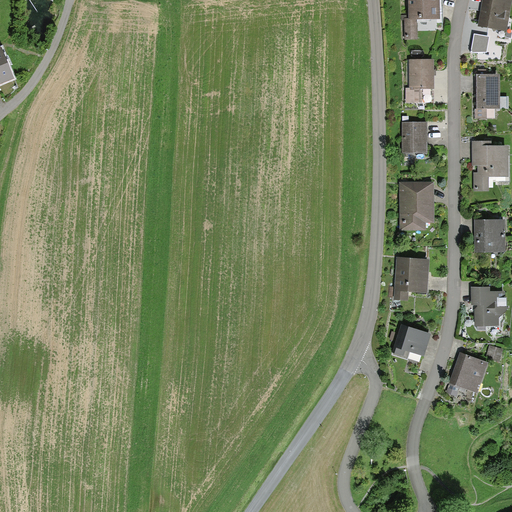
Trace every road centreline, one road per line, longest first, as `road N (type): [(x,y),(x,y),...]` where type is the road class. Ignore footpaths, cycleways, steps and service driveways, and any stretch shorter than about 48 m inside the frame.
road 1 (residential): [(423,511),(410,448),(454,294),(450,47),(462,0)]
road 2 (tertiary): [(371,0),(377,230),(355,355)]
road 3 (tertiary): [(355,355),(249,511)]
road 4 (residential): [(355,355),(372,374),(371,400),(342,477),(353,511)]
road 5 (track): [(70,0),(47,59),(0,116)]
